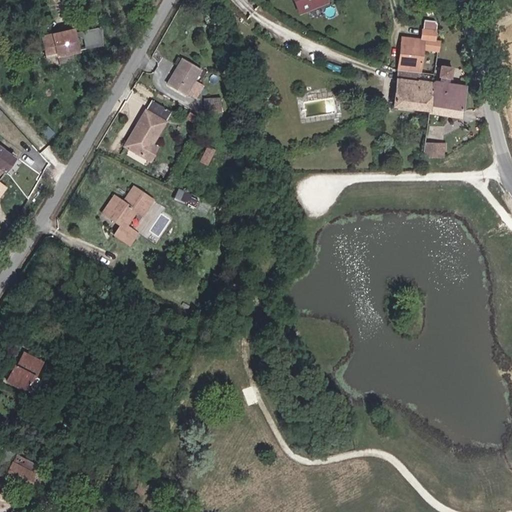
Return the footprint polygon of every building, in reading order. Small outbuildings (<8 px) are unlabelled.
[(299,0),(306,12),(331,0),(299,0)] [(96,34),(98,33),(95,26),(97,25),(95,18),(76,24),(81,41),(87,39),(86,38),(96,34)] [(423,33),(430,34),(431,30),(426,29),(418,28),(416,39),(421,40),(423,33)] [(52,49),(73,44),(69,29),(56,33),(55,29),(38,34),(42,45),(50,43),(52,49)] [(408,70),(419,72),(422,51),(433,51),(435,42),(429,41),(421,40),(416,39),(402,37),(398,67),(408,70)] [(45,51),(52,49),(50,43),(42,45),(45,51)] [(164,83),(180,93),(195,68),(178,58),(164,83)] [(393,106),(423,111),(428,75),(419,72),(408,70),(398,67),(393,106)] [(425,115),(456,120),(461,91),(449,90),(445,89),(443,78),(428,75),(423,111),(422,115),(425,115)] [(200,112),(219,110),(218,96),(199,97),(200,112)] [(120,144),(140,155),(165,112),(145,100),(120,144)] [(424,156),(431,157),(434,140),(426,139),(424,156)] [(438,159),(441,158),(444,143),(434,140),(431,157),(438,159)] [(0,176),(14,156),(0,145),(0,176)] [(212,164),(216,148),(207,146),(203,162),(212,164)] [(175,198),(188,203),(192,193),(178,188),(175,198)] [(122,211),(130,216),(139,200),(121,189),(112,205),(102,199),(93,214),(107,223),(101,234),(118,244),(126,230),(122,228),(115,224),(122,211)] [(176,199),(162,192),(159,199),(172,206),(176,199)] [(197,207),(201,198),(192,195),(189,204),(197,207)] [(88,211),(93,214),(102,199),(97,196),(88,211)] [(115,224),(122,228),(130,216),(122,211),(115,224)] [(23,375),(26,376),(33,362),(12,351),(5,364),(2,363),(0,366),(0,381),(16,390),(23,375)] [(28,384),(42,391),(54,367),(36,357),(33,362),(26,376),(23,375),(16,390),(23,393),(28,384)] [(103,411),(119,419),(124,408),(109,400),(103,411)] [(0,469),(0,478),(10,462),(5,459),(0,469)] [(0,478),(15,486),(24,469),(10,462),(0,478)]
